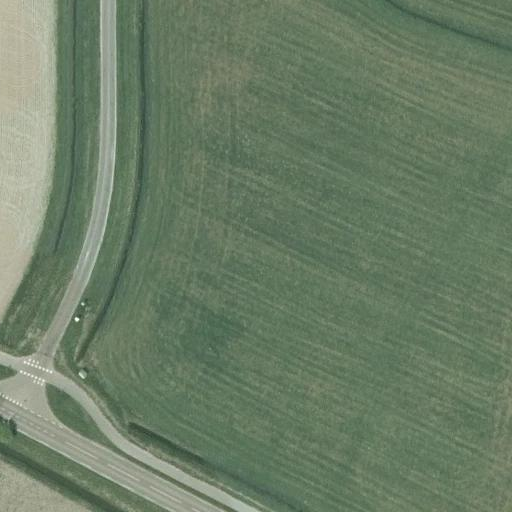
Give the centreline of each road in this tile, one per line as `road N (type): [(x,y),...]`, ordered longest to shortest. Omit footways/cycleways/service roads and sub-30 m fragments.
road 1 (unclassified): [(14,415),(98,226),(109,129),(109,0)]
road 2 (secondary): [(197,511),(14,415)]
